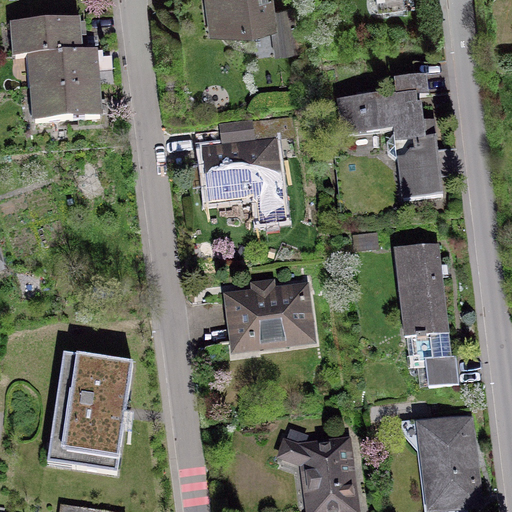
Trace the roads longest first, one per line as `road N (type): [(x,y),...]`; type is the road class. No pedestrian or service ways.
road 1 (residential): [(132,0),(198,511)]
road 2 (residential): [(511,429),(459,0)]
